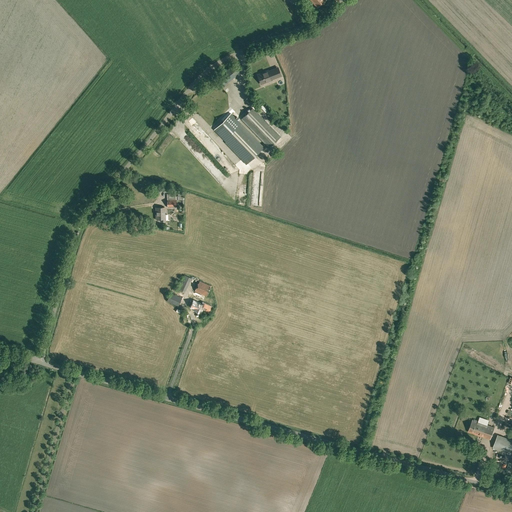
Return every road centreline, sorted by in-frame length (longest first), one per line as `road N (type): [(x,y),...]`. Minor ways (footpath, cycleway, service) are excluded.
road 1 (unclassified): [(38,361),(80,225),(197,79),(339,0)]
road 2 (unclassified): [(511,491),(38,361)]
